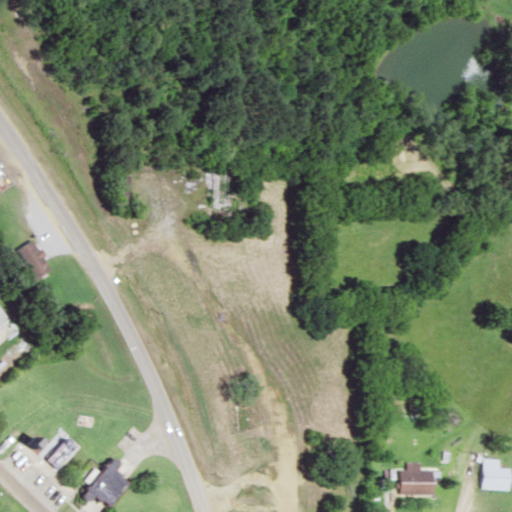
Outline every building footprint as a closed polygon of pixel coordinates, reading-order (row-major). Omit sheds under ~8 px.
[(123,199),(123,165),(109,165),(109,199),(123,199)] [(10,249),(30,279),(47,267),(27,237),(10,249)] [(233,405),(233,430),(246,430),(246,416),(250,416),(250,405),(233,405)] [(106,471),(113,462),(103,454),(72,497),(81,504),(87,495),(103,507),(121,482),(106,471)] [(492,458),(473,457),(472,488),(504,489),(504,467),(492,467),(492,458)] [(424,494),(424,469),(389,469),(389,494),(424,494)]
